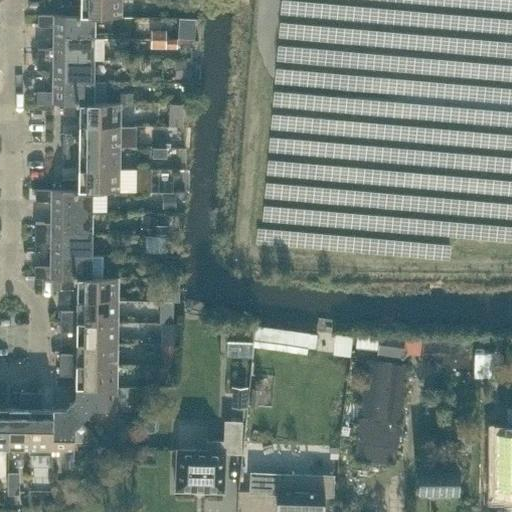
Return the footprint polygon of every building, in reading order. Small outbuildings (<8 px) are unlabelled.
[(122,16),(121,0),(81,0),(81,4),(65,3),(65,14),(95,15),(122,16)] [(65,14),(39,14),(38,22),(38,25),(54,26),(54,36),(95,37),(95,15),(65,14)] [(151,38),(165,37),(165,29),(151,30),(151,38)] [(104,37),(95,37),(54,36),(54,47),(38,47),(38,58),(95,58),(104,59),(104,37)] [(151,46),(165,46),(165,37),(151,38),(151,46)] [(165,37),(165,46),(177,46),(177,37),(165,37)] [(196,69),(197,51),(182,50),(181,68),(196,69)] [(94,80),(95,58),(38,58),(38,69),(54,69),(54,80),(94,80)] [(106,80),(94,80),(54,80),(54,90),(38,90),(37,102),(53,102),(64,102),(94,102),(94,101),(106,102),(106,80)] [(120,100),(133,100),(133,91),(120,92),(120,100)] [(174,94),(174,116),(190,117),(191,94),(174,94)] [(120,102),(106,102),(94,101),(94,102),(64,102),(64,113),(80,113),(80,124),(120,124),(120,102)] [(120,146),(120,124),(80,124),(79,135),(63,135),(63,145),(120,146)] [(120,168),(120,146),(63,145),(63,156),(79,156),(79,167),(120,168)] [(164,155),(164,147),(153,146),(153,154),(164,155)] [(63,188),(63,189),(93,189),(93,190),(119,190),(129,190),(150,191),(150,168),(130,168),(120,168),(79,167),(79,178),(63,178),(63,188)] [(63,189),(63,188),(55,188),(36,188),(36,200),(52,200),(52,211),(93,211),(93,190),(93,189),(63,189)] [(176,206),(176,195),(167,194),(166,206),(176,206)] [(92,233),(93,211),(52,211),(52,222),(36,221),(36,232),(92,233)] [(92,254),(92,233),(36,232),(36,243),(52,243),(52,254),(103,255),(103,254),(92,254)] [(35,265),(35,276),(62,277),(62,276),(92,277),(92,276),(103,276),(103,255),(52,254),(51,265),(35,265)] [(118,299),(118,276),(92,276),(92,277),(62,276),(62,277),(61,287),(77,288),(77,298),(118,299)] [(118,321),(118,299),(77,298),(77,309),(61,309),(61,320),(118,321)] [(117,342),(118,321),(61,320),(61,331),(77,331),(77,342),(117,342)] [(162,321),(161,342),(162,342),(178,342),(178,341),(179,322),(164,321),(162,321)] [(256,325),(254,338),(307,345),(309,332),(256,325)] [(357,332),(355,346),(378,348),(378,352),(401,356),(404,336),(357,332)] [(469,365),(469,335),(422,335),(422,353),(442,353),(442,365),(469,365)] [(117,364),(117,342),(77,342),(77,352),(61,352),(60,363),(117,364)] [(396,455),(407,364),(367,360),(354,458),(385,462),(387,454),(396,455)] [(117,385),(117,364),(60,363),(60,374),(76,374),(76,385),(117,385)] [(128,396),(128,386),(117,386),(117,385),(76,385),(76,397),(67,405),(81,420),(95,408),(116,408),(117,394),(120,394),(120,395),(128,396)] [(30,448),(31,391),(20,391),(20,407),(9,407),(9,448),(30,448)] [(42,407),(42,391),(31,391),(30,448),(30,453),(52,453),(52,448),(53,408),(42,407)] [(81,420),(67,405),(65,408),(53,408),(52,448),(75,449),(75,441),(78,441),(86,441),(89,438),(90,438),(94,434),(81,420)] [(0,406),(0,447),(9,448),(9,407),(0,406)] [(511,407),(511,408),(511,432),(495,432),(495,498),(511,498),(511,407)] [(241,451),(242,419),(225,419),(224,439),(207,439),(207,449),(177,448),(176,488),(224,490),(225,451),(241,451)] [(127,438),(136,429),(130,423),(121,432),(127,438)] [(470,451),(471,432),(463,432),(463,428),(458,428),(457,451),(470,451)] [(105,459),(112,452),(105,445),(98,451),(105,459)] [(342,463),(342,446),(323,446),(322,462),(342,463)] [(458,491),(458,465),(419,465),(419,491),(429,491),(429,494),(447,494),(447,491),(458,491)] [(250,490),(250,491),(279,492),(278,509),(322,511),(322,493),(333,494),(333,474),(251,471),(250,490)]
